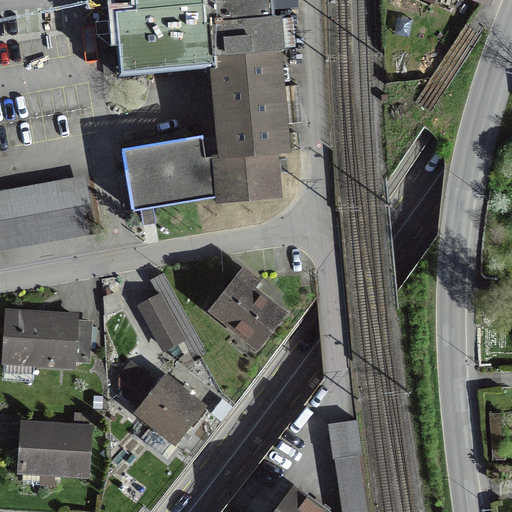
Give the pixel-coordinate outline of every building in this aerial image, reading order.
[(113,0),(121,76),(219,67),(227,144),(130,153),(136,213),(281,199),(277,154),(293,152),(278,0),(113,0)] [(86,183),(0,196),(0,254),(95,239),(86,183)] [(260,279),(243,267),(210,311),(258,347),(285,310),(254,287),(260,279)] [(165,299),(142,312),(167,357),(190,344),(165,299)] [(75,373),(78,318),(9,314),(6,369),(75,373)] [(134,407),(154,380),(132,364),(122,378),(131,385),(122,398),(134,407)] [(176,447),(206,409),(168,379),(138,417),(176,447)] [(77,429),(25,426),(22,478),(91,483),(95,419),(78,418),(77,429)] [(363,511),(352,423),(332,426),(343,511),(363,511)] [(271,511),(323,511),(290,487),(271,511)]
